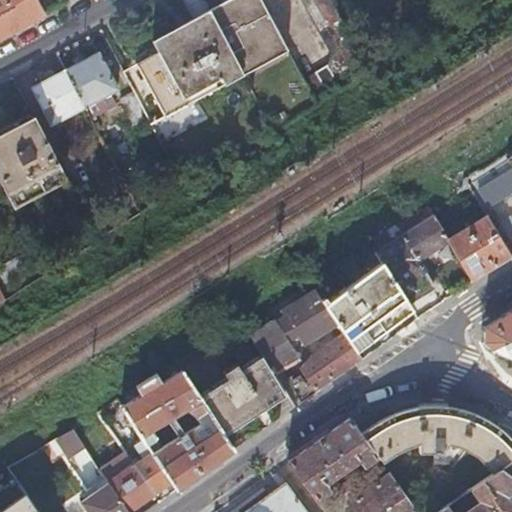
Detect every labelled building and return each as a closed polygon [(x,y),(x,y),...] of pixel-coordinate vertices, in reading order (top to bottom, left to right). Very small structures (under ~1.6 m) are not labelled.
[(0,0),(0,38),(45,14),(39,3),(37,0),(0,0)] [(243,74),(288,49),(262,0),(237,0),(212,14),(216,21),(243,74)] [(301,0),(332,54),(327,66),(304,78),(318,104),(371,72),(330,0),(301,0)] [(435,0),(426,6),(435,22),(471,0),(435,0)] [(216,21),(212,14),(157,44),(161,50),(134,65),(162,118),(243,74),(216,21)] [(98,51),(65,69),(84,106),(117,88),(98,51)] [(84,106),(65,69),(31,87),(50,124),(84,106)] [(146,117),(132,91),(119,98),(133,124),(146,117)] [(0,181),(13,206),(66,179),(34,117),(0,133),(0,181)] [(511,193),(511,167),(507,159),(472,181),(488,208),(511,193)] [(468,197),(462,187),(428,208),(433,216),(434,217),(468,197)] [(449,242),(448,240),(434,217),(433,216),(403,235),(401,231),(397,233),(399,237),(374,253),(382,265),(398,288),(425,271),(419,261),(449,242)] [(472,281),(511,257),(499,236),(487,216),(448,240),(449,242),(472,281)] [(0,291),(4,299),(48,272),(35,248),(0,266),(0,291)] [(385,331),(413,310),(398,288),(382,265),(324,305),(337,324),(344,334),(357,352),(385,331)] [(275,319),(251,334),(261,351),(275,375),(300,358),(292,346),(301,341),(304,345),(332,327),(339,338),(309,358),(300,369),(308,381),(293,391),(301,402),(316,391),(338,376),(362,359),(357,352),(344,334),(337,324),(324,305),(314,290),(281,310),(284,316),(276,321),(275,319)] [(483,341),(492,349),(511,337),(511,308),(485,325),(483,341)] [(511,337),(492,349),(493,351),(504,345),(510,355),(511,355),(511,337)] [(264,403),(284,390),(275,375),(261,351),(197,391),(223,430),(264,403)] [(148,444),(153,452),(172,482),(177,489),(227,454),(234,449),(223,430),(197,391),(184,370),(163,383),(157,374),(138,386),(144,395),(124,407),(144,438),(148,444)] [(471,486),(511,458),(511,440),(503,432),(499,428),(478,415),(446,403),(431,404),(427,404),(410,407),(402,409),(392,413),(379,420),(360,433),(378,457),(389,472),(418,511),(433,511),(444,505),(471,486)] [(378,457),(360,433),(348,417),(344,420),(287,460),(318,500),(331,491),(325,482),(358,459),(364,467),(378,457)] [(68,455),(83,445),(71,427),(55,437),(68,455)] [(142,447),(148,444),(144,438),(139,442),(142,447)] [(124,465),(131,461),(124,452),(117,456),(124,465)] [(165,487),(172,482),(153,452),(134,465),(154,494),(165,487)] [(511,458),(471,486),(480,500),(463,511),(449,511),(444,505),(433,511),(511,511),(511,508),(502,495),(511,489),(511,487),(511,458)] [(108,482),(128,511),(133,508),(154,494),(134,465),(108,482)] [(355,511),(418,511),(389,472),(348,501),(355,511)] [(86,511),(127,511),(128,511),(108,482),(105,477),(94,485),(97,489),(79,502),(86,511)] [(0,511),(37,511),(15,480),(0,489),(0,511)] [(306,511),(284,481),(266,494),(262,497),(258,500),(253,494),(228,511),(306,511)] [(261,488),(253,494),(258,500),(262,497),(266,494),(261,488)]
